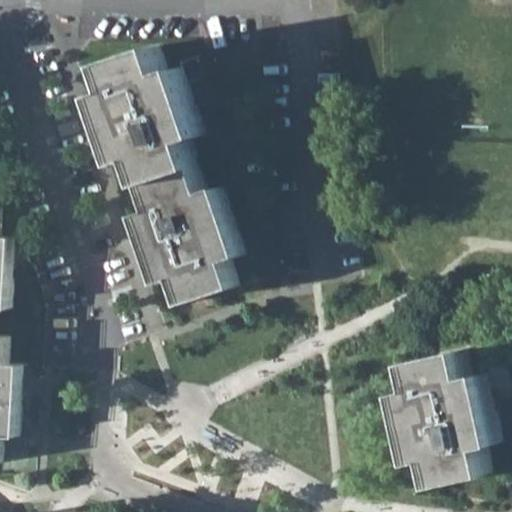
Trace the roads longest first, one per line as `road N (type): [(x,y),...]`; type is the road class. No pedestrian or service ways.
road 1 (residential): [(109,360),(100,294),(0,9)]
road 2 (residential): [(323,272),(295,0)]
road 3 (residential): [(206,511),(110,474),(109,360)]
road 4 (residential): [(74,0),(257,0)]
